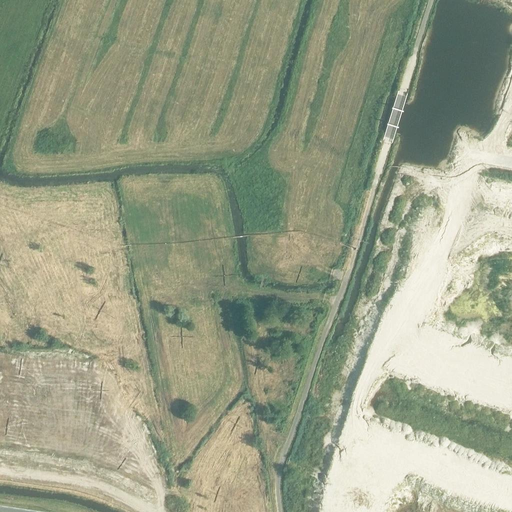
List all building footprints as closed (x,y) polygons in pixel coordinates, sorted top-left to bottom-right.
[(440,211),(437,219),(441,220),(438,229),(452,233),(451,236),(457,239),(462,227),(455,224),(460,211),(447,206),(444,212),(440,211)] [(467,229),(463,240),(471,242),(472,238),(483,242),(491,222),(484,220),(484,222),(478,220),(474,231),(467,229)] [(491,222),(483,242),(495,246),(493,251),(501,253),(505,242),(497,240),(502,228),(496,226),(497,224),(491,222)] [(428,247),(424,258),(443,265),(447,254),(428,247)] [(422,257),(420,262),(422,263),(420,268),(439,275),(443,265),(424,258),(422,257)] [(416,273),(415,278),(417,278),(435,285),(439,275),(420,268),(419,273),(416,273)] [(417,278),(413,289),(431,296),(435,285),(417,278)] [(403,315),(400,323),(402,324),(400,330),(413,335),(418,322),(424,325),(428,312),(422,309),(420,313),(408,308),(405,316),(403,315)] [(437,322),(430,341),(442,345),(449,326),(437,322)] [(449,326),(442,345),(451,349),(458,330),(449,326)] [(451,349),(450,351),(455,352),(456,350),(461,352),(467,333),(458,330),(451,349)] [(467,333),(461,352),(466,354),(465,356),(470,357),(470,356),(477,337),(467,333)] [(477,337),(470,356),(480,359),(487,340),(477,337)] [(487,340),(480,359),(492,363),(499,344),(487,340)] [(357,432),(354,442),(374,449),(377,440),(375,439),(376,436),(370,433),(369,437),(357,432)] [(354,442),(351,450),(371,457),(374,449),(354,442)] [(402,448),(395,468),(406,472),(413,452),(402,448)] [(351,450),(348,459),(368,466),(371,457),(351,450)] [(413,452),(406,472),(415,475),(422,455),(413,452)] [(422,455),(415,475),(423,478),(430,458),(422,455)] [(430,458),(423,478),(432,481),(439,461),(430,458)] [(348,459),(345,468),(365,475),(368,466),(348,459)] [(439,461),(432,481),(440,483),(447,464),(439,461)] [(447,464),(440,483),(451,487),(458,468),(447,464)] [(465,470),(458,490),(469,494),(476,474),(465,470)] [(333,500),(330,508),(331,511),(374,511),(370,511),(369,511),(365,511),(356,508),(352,507),(357,493),(362,480),(343,473),(341,481),(343,481),(340,487),(338,493),(336,493),(333,500)] [(476,474),(469,494),(477,497),(484,477),(476,474)] [(484,477),(477,497),(486,500),(493,480),(484,477)] [(493,480),(486,500),(494,503),(501,483),(493,480)] [(511,486),(501,483),(494,503),(505,506),(511,486)]
